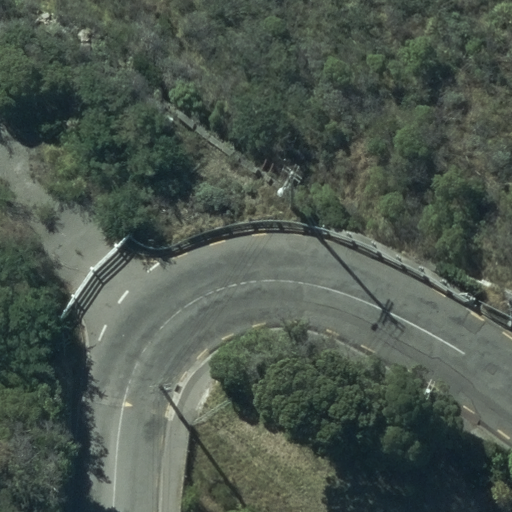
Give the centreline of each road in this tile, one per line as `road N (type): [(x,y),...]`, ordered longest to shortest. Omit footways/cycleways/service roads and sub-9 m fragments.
road 1 (residential): [(511,390),(384,308),(314,283),(256,275),(199,296),(158,334),(131,386),(113,511)]
road 2 (track): [(158,334),(91,278),(0,157)]
